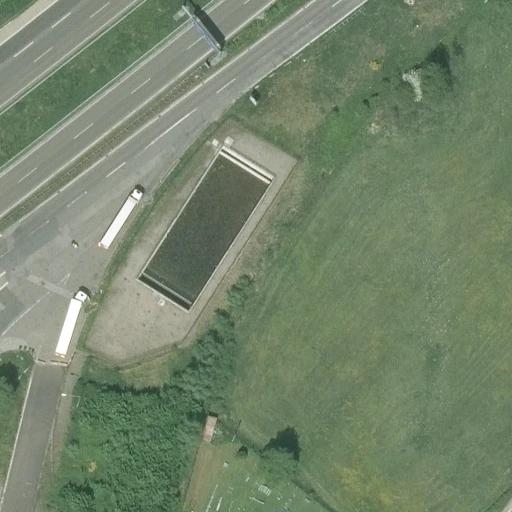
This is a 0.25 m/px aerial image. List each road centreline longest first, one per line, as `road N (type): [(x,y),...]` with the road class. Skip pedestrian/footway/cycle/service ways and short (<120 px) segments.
road 1 (motorway): [(0,205),(263,0)]
road 2 (motorway): [(129,150),(343,0)]
